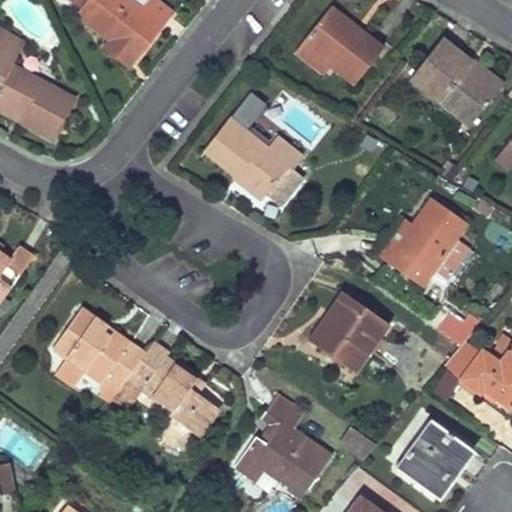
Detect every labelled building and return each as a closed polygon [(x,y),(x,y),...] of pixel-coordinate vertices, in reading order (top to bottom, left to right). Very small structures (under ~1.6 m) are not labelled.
[(77,0),(83,5),(76,13),(109,39),(112,35),(139,56),(172,14),(154,0),(147,0),(141,9),(128,0),(77,0)] [(329,6),(300,44),(327,65),(353,85),(382,47),(362,31),(359,35),(339,20),(342,16),(329,6)] [(342,16),(339,20),(359,35),(362,31),(342,16)] [(0,103),(23,116),(20,121),(53,139),(75,99),(11,64),(24,42),(0,29),(0,103)] [(112,35),(109,39),(136,60),(139,56),(112,35)] [(440,39),(410,77),(469,124),(497,90),(466,66),(469,62),(440,39)] [(300,44),(294,51),(321,72),(327,65),(300,44)] [(469,62),(466,66),(497,90),(500,86),(469,62)] [(0,103),(0,109),(20,121),(23,116),(0,103)] [(230,118),(203,151),(234,176),(237,173),(263,194),(286,165),(291,169),(301,156),(277,137),(268,149),(230,118)] [(511,135),(495,157),(509,167),(511,163),(511,135)] [(263,194),(237,173),(234,176),(232,177),(259,199),(263,194)] [(404,219),(378,256),(422,287),(434,270),(448,280),(469,249),(455,239),(467,223),(431,198),(413,225),(404,219)] [(487,236),(508,247),(511,239),(511,234),(494,224),(487,236)] [(0,245),(0,254),(8,260),(12,254),(0,245)] [(0,301),(31,257),(17,246),(12,254),(8,260),(0,254),(0,301)] [(341,292),(307,340),(355,373),(388,325),(341,292)] [(80,308),(53,347),(66,356),(54,374),(73,387),(85,370),(101,382),(104,377),(119,388),(120,387),(126,379),(144,353),(128,342),(124,348),(102,333),(107,327),(80,308)] [(446,313),(436,327),(461,344),(465,340),(472,331),(446,313)] [(107,327),(102,333),(124,348),(128,342),(107,327)] [(511,341),(502,335),(488,354),(499,362),(511,344),(511,341)] [(461,344),(443,366),(460,378),(480,351),(465,340),(461,344)] [(171,411),(168,415),(199,436),(219,408),(198,393),(190,387),(196,378),(166,356),(169,352),(153,341),(144,353),(126,379),(141,390),(171,411)] [(479,392),(482,388),(511,409),(511,344),(499,362),(488,354),(481,349),(480,351),(460,378),(479,392)] [(196,378),(190,387),(198,393),(204,384),(196,378)] [(126,379),(120,387),(135,397),(141,390),(126,379)] [(255,437),(234,466),(256,481),(265,469),(279,479),(288,485),(293,478),(307,487),(330,455),(292,428),(303,412),(278,394),(261,418),(269,424),(276,429),(265,444),(259,440),(255,437)] [(431,419),(395,467),(432,494),(467,446),(431,419)] [(276,429),(269,424),(259,440),(265,444),(276,429)] [(350,426),(341,438),(343,446),(363,460),(376,444),(350,426)] [(0,493),(13,491),(7,462),(0,463),(0,493)] [(265,469),(256,481),(270,491),(279,479),(265,469)] [(293,478),(288,485),(302,495),(307,487),(293,478)] [(379,511),(359,497),(348,511),(379,511)]
